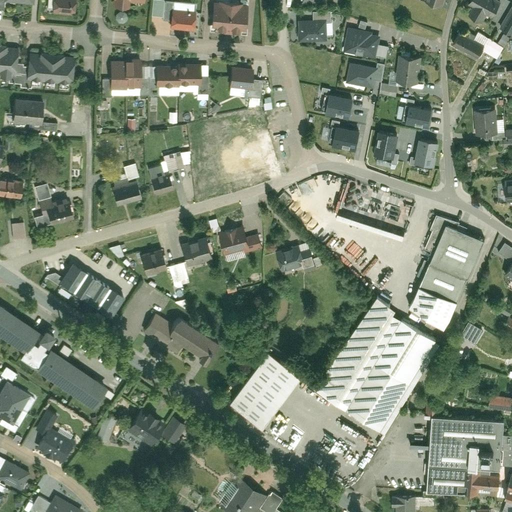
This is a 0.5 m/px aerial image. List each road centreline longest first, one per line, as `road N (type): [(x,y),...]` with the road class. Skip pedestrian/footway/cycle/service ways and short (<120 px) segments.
road 1 (residential): [(0,272),(352,511)]
road 2 (residential): [(313,169),(280,60),(245,48),(93,35)]
road 3 (residential): [(313,169),(85,239)]
road 4 (residential): [(455,0),(443,67),(448,201)]
road 5 (unknown): [(345,506),(418,389)]
road 6 (residential): [(85,239),(87,106)]
road 7 (residential): [(0,441),(59,475),(100,511)]
